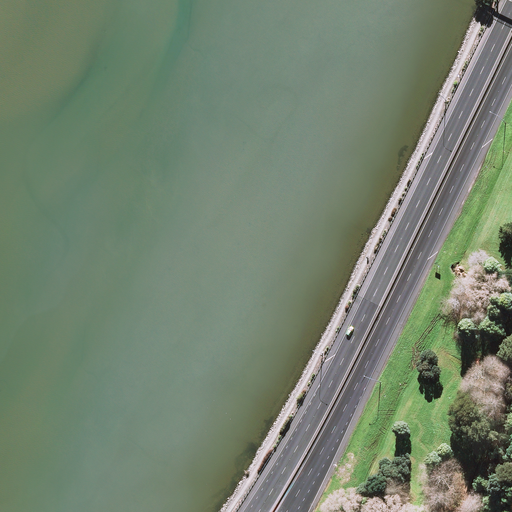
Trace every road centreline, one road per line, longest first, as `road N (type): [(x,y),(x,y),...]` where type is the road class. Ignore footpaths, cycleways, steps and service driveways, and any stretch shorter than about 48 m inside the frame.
road 1 (trunk): [(258,511),(336,371),(511,8)]
road 2 (trunk): [(511,64),(347,404)]
road 3 (trunk): [(347,404),(286,511)]
